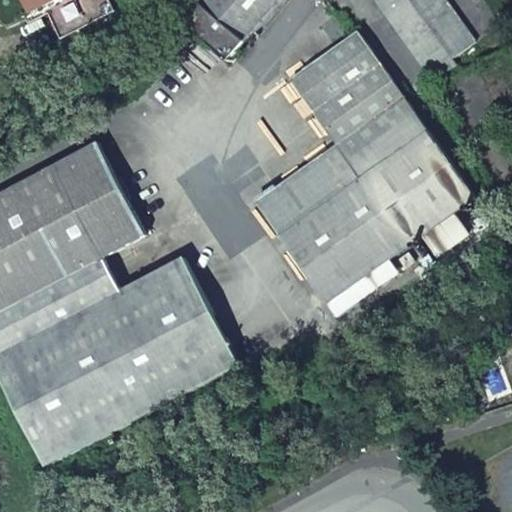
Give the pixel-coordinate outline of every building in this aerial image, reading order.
[(66,0),(33,0),(40,13),(66,0)] [(180,0),(173,12),(228,61),(278,0),(180,0)] [(377,0),(432,76),(454,61),(450,55),(473,39),(445,0),(377,0)] [(326,298),(474,195),(354,32),(291,74),(336,140),(255,196),(326,298)] [(0,364),(51,459),(240,360),(182,253),(118,286),(101,254),(142,231),(95,139),(0,187),(0,364)] [(408,249),(396,257),(402,265),(414,258),(408,249)]
